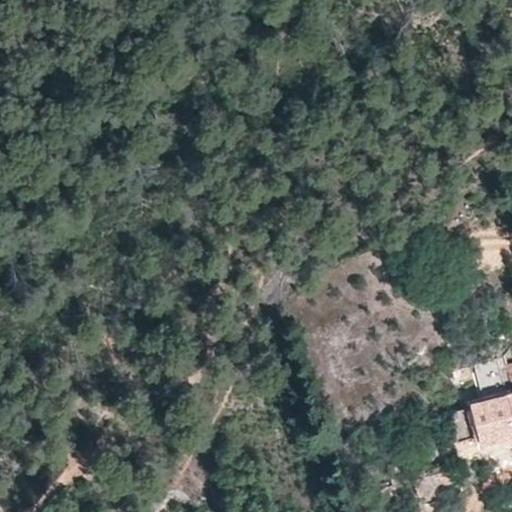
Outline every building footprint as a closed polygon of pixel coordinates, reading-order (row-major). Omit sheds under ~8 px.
[(511,392),(508,394),(501,374),(508,372),(503,356),(483,362),(486,372),(477,374),(483,399),(473,401),(474,404),(450,411),(453,422),(454,428),(476,422),(477,430),(480,443),(511,433),(511,392)] [(511,384),(508,372),(501,374),(508,394),(511,392),(511,384)] [(454,428),(455,436),(477,430),(476,422),(454,428)] [(457,478),(454,468),(414,478),(417,488),(422,487),(426,498),(446,493),(443,481),(457,478)] [(397,493),(395,484),(382,487),(384,497),(397,493)]
